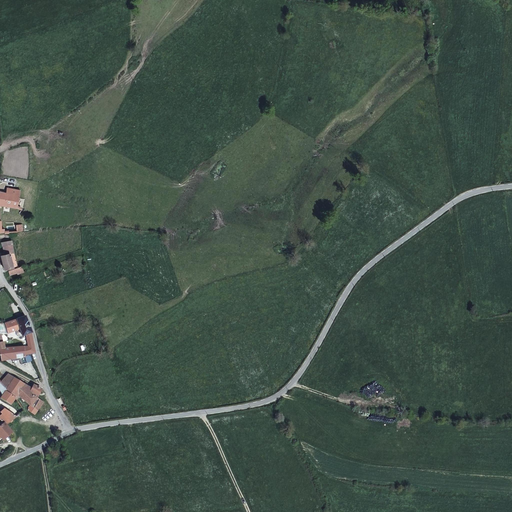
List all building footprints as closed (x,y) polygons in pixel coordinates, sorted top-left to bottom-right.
[(0,205),(17,209),(20,190),(6,188),(6,192),(0,191),(0,233),(4,233),(4,229),(2,229),(2,221),(0,221),(0,205)] [(3,244),(4,251),(4,254),(13,252),(11,243),(3,244)] [(10,266),(11,269),(16,267),(13,252),(4,254),(4,251),(0,251),(0,255),(4,268),(10,266)] [(23,271),(21,266),(16,267),(11,269),(8,270),(9,274),(14,272),(15,274),(23,271)] [(25,316),(15,320),(19,330),(21,336),(24,335),(31,333),(25,316)] [(8,334),(19,330),(15,320),(4,324),(8,334)] [(24,335),(26,347),(27,358),(32,355),(35,352),(31,333),(24,335)] [(27,358),(26,347),(6,348),(0,348),(0,351),(3,361),(21,359),(23,365),(28,363),(27,358)] [(27,385),(8,373),(0,383),(17,398),(19,396),(27,385)] [(0,390),(3,395),(1,398),(11,405),(17,398),(0,383),(0,381),(0,390)] [(32,388),(30,391),(38,397),(43,389),(34,384),(32,388)] [(30,391),(32,388),(27,385),(19,396),(30,405),(27,410),(35,415),(45,402),(38,397),(30,391)] [(2,414),(0,415),(5,422),(7,425),(17,417),(11,413),(5,408),(1,412),(2,414)] [(0,436),(3,441),(13,433),(7,425),(5,422),(0,425),(0,436)]
